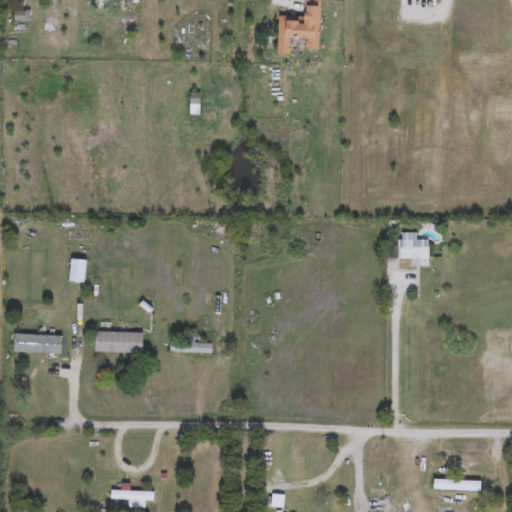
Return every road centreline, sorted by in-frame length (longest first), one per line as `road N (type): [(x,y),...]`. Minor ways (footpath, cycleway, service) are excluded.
road 1 (residential): [(511,434),(60,427)]
road 2 (residential): [(443,0),(438,180)]
road 3 (residential): [(400,268),(394,433)]
